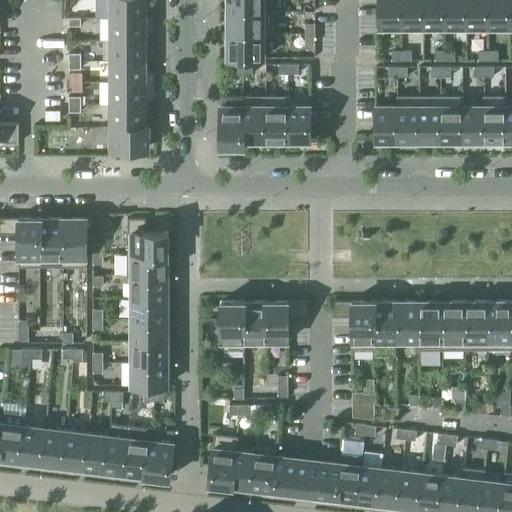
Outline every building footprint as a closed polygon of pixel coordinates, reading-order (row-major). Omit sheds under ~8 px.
[(111,0),(111,17),(143,17),(142,0),(111,0)] [(226,0),(227,10),(273,10),(272,0),(226,0)] [(400,31),(400,0),(378,0),(378,31),(400,31)] [(422,0),(400,0),(400,31),(422,31),(422,0)] [(443,0),(422,0),(422,31),(444,31),(443,0)] [(465,0),(443,0),(444,31),(466,31),(465,0)] [(487,0),(465,0),(466,31),(488,31),(487,0)] [(509,0),(487,0),(488,31),(510,31),(509,0)] [(227,10),(227,33),(263,33),(263,34),(273,34),(273,10),(227,10)] [(68,17),(68,25),(80,25),(80,17),(68,17)] [(111,17),(111,38),(143,38),(143,17),(111,17)] [(304,23),(304,33),(314,33),(314,23),(304,23)] [(263,33),(227,33),(227,57),(263,57),(263,34),(263,33)] [(314,33),(304,33),(304,43),(314,43),(314,33)] [(111,38),(111,60),(143,60),(143,38),(111,38)] [(401,60),(401,50),(391,50),(391,60),(401,60)] [(411,50),(401,50),(401,60),(411,60),(411,50)] [(444,60),(444,50),(434,50),(434,60),(444,60)] [(454,50),(444,50),(444,60),(454,60),(454,50)] [(477,60),(487,60),(487,50),(477,50),(477,60)] [(487,50),(487,60),(497,60),(497,50),(487,50)] [(111,60),(111,82),(143,82),(143,60),(111,60)] [(232,73),(242,73),(242,63),(232,63),(232,73)] [(242,63),(242,73),(252,73),(252,63),(242,63)] [(278,73),(288,73),(288,63),(278,63),(278,73)] [(288,63),(288,73),(298,73),(298,63),(288,63)] [(397,76),(397,66),(387,66),(387,76),(397,76)] [(407,66),(397,66),(397,76),(407,76),(407,66)] [(430,76),(440,76),(440,66),(430,66),(430,76)] [(440,66),(440,76),(450,76),(450,66),(440,66)] [(483,76),(483,66),(473,66),(473,76),(483,76)] [(493,66),(483,66),(483,76),(493,76),(493,66)] [(70,69),(69,88),(82,88),(83,69),(70,69)] [(111,82),(111,103),(143,103),(143,82),(111,82)] [(242,140),(242,94),(219,94),(219,144),(244,144),(244,140),(242,140)] [(265,94),(242,94),(242,140),(244,140),(265,140),(265,94)] [(289,94),(265,94),(265,140),(288,140),(288,104),(289,104),(289,94)] [(396,94),(396,104),(397,104),(397,140),(418,140),(418,94),(396,94)] [(440,94),(418,94),(418,140),(440,140),(440,94)] [(463,94),(440,94),(440,140),(461,140),(461,104),(463,104),(463,94)] [(482,94),(482,104),(483,104),(483,140),(505,140),(505,104),(506,104),(506,94),(482,94)] [(143,103),(111,103),(111,125),(147,125),(147,124),(143,124),(143,103)] [(309,104),(289,104),(288,104),(288,140),(309,140),(309,104)] [(397,104),(396,104),(375,104),(375,140),(397,140),(397,104)] [(482,104),(463,104),(461,104),(461,140),(483,140),(483,104),(482,104)] [(0,142),(18,142),(18,122),(0,122),(0,142)] [(147,125),(111,125),(111,156),(124,156),(124,148),(127,148),(147,148),(147,125)] [(18,256),(18,266),(37,266),(38,266),(39,266),(39,216),(37,216),(30,216),(0,216),(0,232),(18,232),(18,256)] [(39,266),(62,266),(62,216),(39,216),(39,266)] [(62,216),(62,266),(86,266),(86,216),(62,216)] [(126,252),(126,253),(167,253),(167,231),(145,231),(145,217),(127,217),(127,252),(126,252)] [(92,243),(92,253),(102,253),(102,243),(92,243)] [(102,253),(92,253),(92,263),(102,263),(102,253)] [(126,253),(126,275),(167,275),(167,253),(126,253)] [(92,275),(92,285),(102,285),(102,275),(92,275)] [(131,276),(131,297),(167,297),(167,275),(126,275),(126,276),(131,276)] [(131,297),(131,318),(167,318),(167,297),(131,297)] [(418,349),(442,349),(442,299),(428,299),(420,300),(418,300),(418,340),(418,349)] [(442,299),(442,349),(465,349),(465,299),(452,299),(444,299),(442,299)] [(466,299),(465,299),(465,349),(487,349),(487,299),(474,299),(466,299)] [(489,299),(487,299),(487,349),(510,349),(510,299),(497,299),(489,299)] [(243,349),(243,300),(220,300),(220,349),(243,349)] [(266,300),(243,300),(243,349),(244,349),(244,340),(266,340),(266,300)] [(307,300),(266,300),(266,340),(287,340),(287,316),(307,316),(307,300)] [(351,300),(331,300),(331,316),(351,316),(351,340),(352,349),(374,349),(373,340),(373,300),(371,300),(371,301),(363,301),(363,300),(351,300)] [(373,340),(396,339),(396,300),(373,300),(373,340)] [(417,349),(418,349),(418,300),(405,300),(398,300),(396,300),(396,339),(417,339),(417,349)] [(92,308),(92,318),(102,318),(102,308),(92,308)] [(102,318),(92,318),(92,328),(102,328),(102,318)] [(131,318),(131,340),(167,340),(167,318),(131,318)] [(18,319),(18,329),(28,329),(28,319),(18,319)] [(28,329),(18,329),(18,339),(28,339),(28,329)] [(62,342),(72,342),(72,332),(62,332),(62,342)] [(131,340),(131,361),(167,361),(167,340),(131,340)] [(32,358),(32,348),(22,348),(22,358),(21,358),(20,371),(30,372),(31,358),(32,358)] [(42,348),(32,348),(32,358),(42,358),(42,348)] [(62,358),(72,358),(72,348),(62,348),(62,358)] [(72,348),(72,358),(72,361),(82,361),(82,348),(72,348)] [(92,352),(92,362),(102,362),(102,352),(92,352)] [(167,361),(131,361),(131,384),(167,384),(167,361)] [(102,362),(92,362),(92,372),(102,371),(102,362)] [(277,375),(277,385),(287,385),(287,375),(277,375)] [(287,385),(277,385),(277,395),(287,395),(287,385)] [(233,388),(233,398),(243,398),(243,388),(233,388)] [(112,400),(112,390),(102,390),(102,400),(112,400)] [(122,390),(112,390),(112,400),(122,400),(122,390)] [(154,400),(154,390),(144,390),(144,400),(154,400)] [(163,390),(154,390),(154,400),(164,400),(163,390)] [(352,393),(352,403),(374,403),(375,403),(375,392),(373,392),(363,392),(363,391),(352,391),(352,393)] [(409,394),(409,404),(419,404),(419,394),(409,394)] [(432,396),(432,407),(442,407),(442,397),(432,396)] [(455,399),(455,409),(465,409),(465,399),(455,399)] [(477,402),(477,412),(478,412),(488,412),(487,402),(477,402)] [(374,403),(352,403),(352,416),(374,418),(374,403)] [(239,414),(239,404),(229,404),(229,414),(239,414)] [(249,404),(239,404),(239,414),(249,414),(249,404)] [(259,404),(259,414),(270,414),(269,404),(259,404)] [(500,404),(500,415),(510,415),(510,404),(500,404)] [(0,456),(20,459),(24,424),(25,415),(2,413),(1,421),(0,428),(0,456)] [(354,432),(364,434),(366,424),(356,422),(354,432)] [(20,459),(41,462),(45,426),(24,424),(20,459)] [(366,424),(364,434),(374,435),(375,425),(366,424)] [(41,462),(63,464),(67,429),(45,426),(41,462)] [(149,438),(145,474),(158,476),(169,477),(169,475),(174,429),(151,426),(150,438),(149,438)] [(395,437),(405,438),(406,428),(397,427),(396,427),(395,437)] [(406,428),(405,438),(415,440),(416,429),(406,428)] [(63,464),(84,467),(88,431),(67,429),(63,464)] [(84,467),(104,469),(109,433),(88,431),(84,467)] [(208,481),(230,484),(236,435),(214,432),(208,481)] [(436,442),(446,443),(447,433),(437,432),(436,442)] [(104,469),(125,472),(129,436),(109,433),(104,469)] [(447,433),(446,443),(456,444),(457,434),(447,433)] [(230,484),(251,487),(255,446),(254,446),(254,451),(236,449),(238,435),(236,435),(230,484)] [(125,472),(127,472),(145,474),(149,438),(129,436),(125,472)] [(360,451),(363,440),(345,436),(342,447),(360,451)] [(476,447),(486,448),(488,438),(478,437),(476,447)] [(488,438),(486,448),(496,449),(497,439),(488,438)] [(255,446),(251,487),(272,489),(272,486),(277,449),(255,446)] [(277,449),(272,486),(304,489),(308,457),(277,453),(277,449)] [(339,461),(335,497),(347,498),(347,497),(355,497),(355,499),(357,499),(361,463),(363,454),(341,451),(339,461)] [(335,496),(335,497),(339,461),(310,457),(308,457),(304,489),(306,490),(335,493),(335,496)] [(357,499),(377,501),(381,466),(361,463),(357,499)] [(377,501),(397,504),(401,468),(381,466),(377,501)] [(438,509),(458,511),(464,466),(462,466),(461,475),(442,473),(438,509)] [(458,511),(466,511),(478,511),(484,468),(464,466),(458,511)] [(397,504),(418,506),(422,471),(401,468),(397,504)] [(478,511),(499,511),(503,480),(484,478),(485,468),(484,468),(478,511)] [(418,506),(438,509),(442,473),(422,471),(418,506)] [(503,480),(499,511),(511,511),(511,471),(503,471),(502,480),(503,480)]
